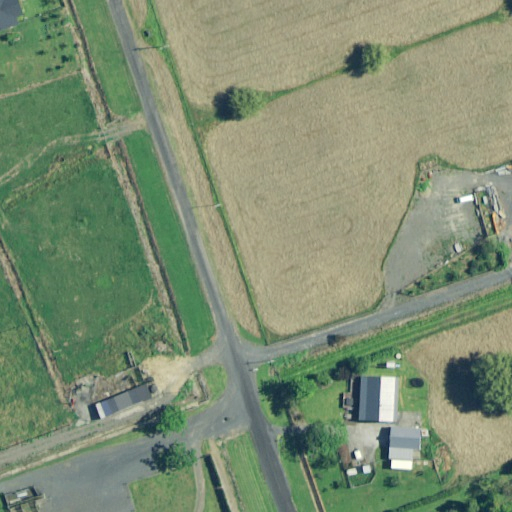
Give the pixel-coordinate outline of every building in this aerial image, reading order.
[(0,0),(0,30),(18,24),(15,18),(22,16),(16,0),(0,0)] [(396,378),(359,376),(356,419),(394,421),(396,378)] [(150,399),(144,384),(92,405),(98,420),(150,399)] [(426,429),(388,426),(386,458),(418,460),(419,436),(426,437),(426,429)] [(38,485),(4,493),(8,511),(56,511),(52,494),(41,496),(38,485)]
